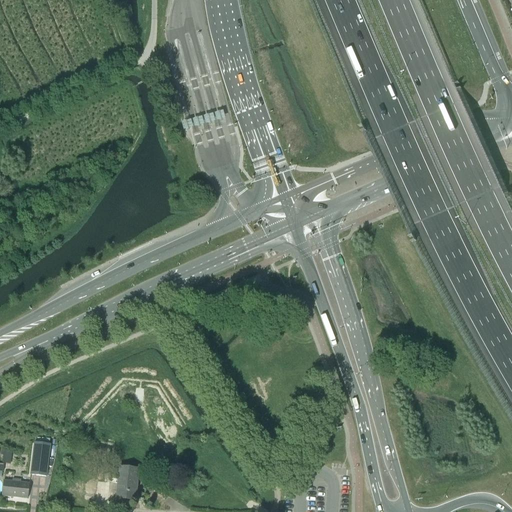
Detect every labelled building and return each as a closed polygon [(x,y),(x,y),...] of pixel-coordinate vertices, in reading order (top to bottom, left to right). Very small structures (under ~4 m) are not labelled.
[(34,443),(30,475),(46,477),(50,445),(49,445),(50,440),(41,439),(41,444),(34,443)] [(4,464),(10,465),(12,452),(5,451),(4,464)] [(119,469),(137,471),(138,463),(120,461),(119,469)] [(134,501),(137,471),(119,469),(116,499),(134,501)] [(83,502),(86,482),(67,479),(64,499),(83,502)] [(4,481),(2,496),(28,499),(30,484),(21,483),(21,481),(13,480),(13,482),(4,481)]
